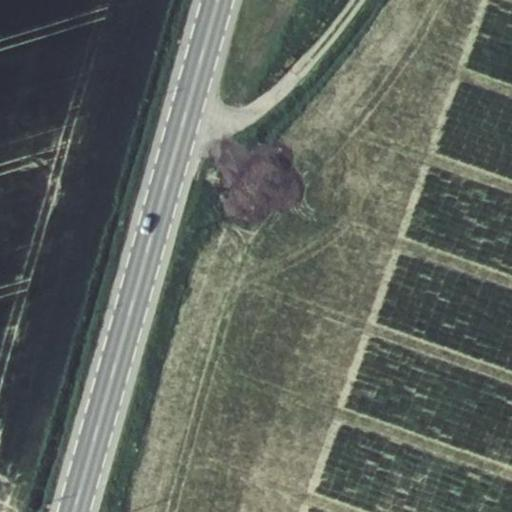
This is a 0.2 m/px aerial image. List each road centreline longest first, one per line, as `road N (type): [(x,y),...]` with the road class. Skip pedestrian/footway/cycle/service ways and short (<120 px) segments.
road 1 (tertiary): [(218,0),(73,511)]
road 2 (track): [(179,138),(266,100),(356,0)]
